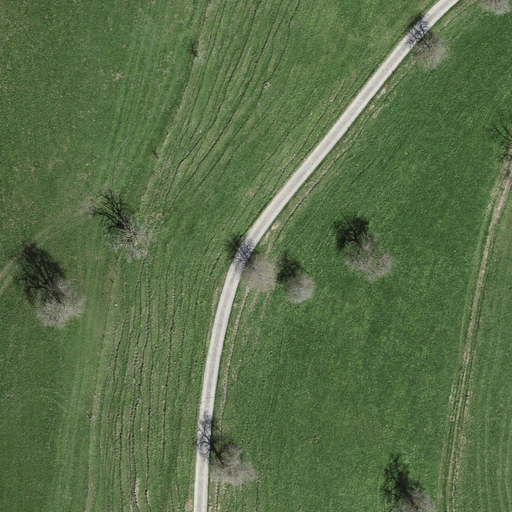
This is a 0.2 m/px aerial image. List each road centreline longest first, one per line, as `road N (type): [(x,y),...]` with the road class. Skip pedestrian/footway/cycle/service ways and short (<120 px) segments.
road 1 (track): [(201,511),(213,360),(239,265),(276,206),(450,0)]
road 2 (track): [(448,511),(469,344),(511,166)]
